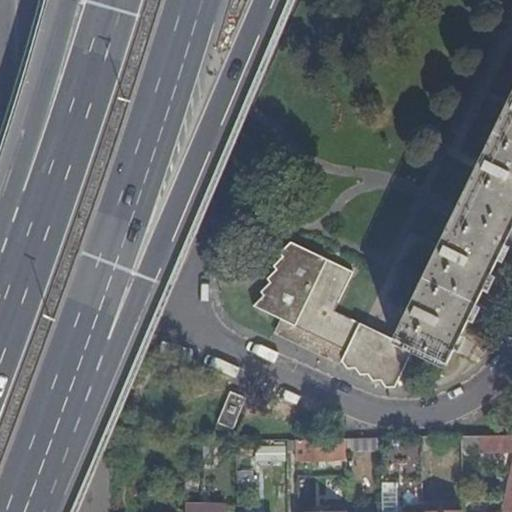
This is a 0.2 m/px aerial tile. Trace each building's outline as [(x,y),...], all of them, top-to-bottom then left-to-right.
[(511,89),(508,98),(476,166),(459,202),(436,250),(409,306),(392,341),(334,313),(354,274),(291,243),(279,254),(283,259),(273,269),(276,273),(267,281),(270,284),(259,294),(263,298),(253,307),(286,323),(346,353),(342,363),(347,371),(355,370),(360,377),(369,377),(373,383),(382,383),(386,390),(395,389),(413,352),(447,367),(460,339),(481,297),(509,238),(511,231),(511,89)] [(235,430),(249,398),(234,392),(220,423),(235,430)] [(511,511),(511,436),(485,437),(485,451),(511,450),(511,481),(507,505),(508,511),(511,511)] [(382,454),(381,440),(346,440),(347,455),(382,454)] [(331,463),(331,441),(298,441),(299,464),(331,463)] [(257,463),(287,462),(287,445),(257,446),(257,463)] [(207,465),(217,448),(205,448),(206,464),(207,465)] [(218,448),(217,448),(207,465),(219,464),(218,448)]
